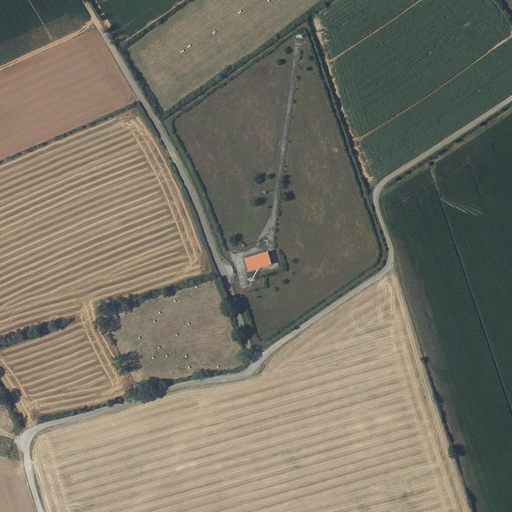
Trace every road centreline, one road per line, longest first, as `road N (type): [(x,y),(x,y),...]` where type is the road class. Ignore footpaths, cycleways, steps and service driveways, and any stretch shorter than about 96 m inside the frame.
road 1 (unclassified): [(254,360),(385,270),(391,249),(374,199),(381,183),(511,97)]
road 2 (unclassified): [(254,360),(187,184),(87,0)]
road 3 (unclassified): [(41,511),(27,466),(31,430),(190,382),(245,374),(254,360)]
